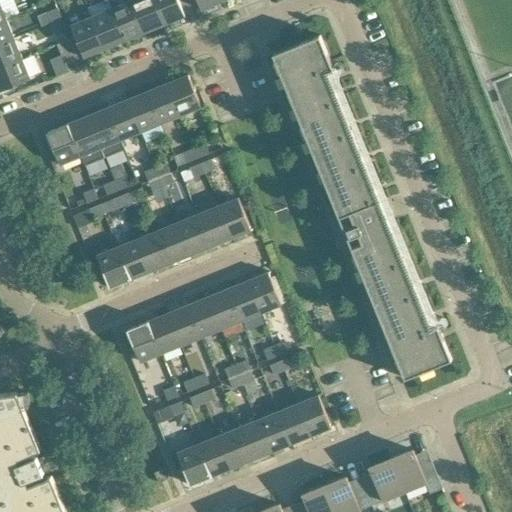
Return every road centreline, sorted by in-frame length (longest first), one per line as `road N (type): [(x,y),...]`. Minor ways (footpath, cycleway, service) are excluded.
road 1 (residential): [(434,408),(482,389),(490,369),(338,0)]
road 2 (residential): [(0,129),(317,0)]
road 3 (residential): [(183,511),(434,408)]
road 4 (residential): [(50,334),(262,249)]
road 5 (residential): [(122,511),(50,334)]
